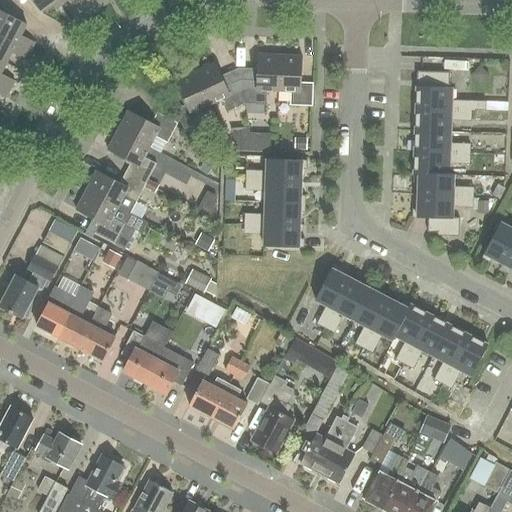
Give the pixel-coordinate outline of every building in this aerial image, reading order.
[(56,9),(63,4),(59,0),(31,0),(41,12),(52,4),(56,9)] [(0,35),(31,52),(35,43),(21,36),(27,25),(0,10),(0,35)] [(26,60),(31,52),(0,35),(0,60),(7,64),(12,53),(26,60)] [(279,92),(281,56),(258,55),(257,81),(241,81),(246,104),(267,105),(268,91),(279,92)] [(313,107),(314,84),(302,83),(303,57),(281,56),(279,92),(291,92),(290,106),(313,107)] [(1,74),(7,64),(0,60),(0,84),(11,90),(15,82),(1,74)] [(246,104),(241,81),(227,87),(216,63),(196,72),(211,105),(221,100),(227,113),(246,104)] [(200,110),(211,105),(196,72),(176,82),(186,106),(176,111),(185,132),(206,122),(200,110)] [(416,110),(472,112),(476,112),(476,110),(486,111),(486,102),(453,101),(453,88),(450,88),(450,73),(418,72),(416,110)] [(0,95),(6,99),(11,90),(0,84),(0,95)] [(416,110),(416,131),(451,132),(452,121),(472,122),(472,112),(416,110)] [(168,144),(178,124),(158,113),(152,124),(129,111),(119,131),(150,148),(156,138),(168,144)] [(238,148),(246,148),(246,126),(238,126),(238,148)] [(145,158),(150,148),(119,131),(108,151),(132,163),(126,173),(147,184),(157,164),(145,158)] [(451,144),(451,132),(416,131),(415,153),(471,155),(471,145),(451,144)] [(294,139),(294,151),(307,151),(307,139),(294,139)] [(470,165),(471,155),(415,153),(414,174),(450,175),(450,164),(470,165)] [(208,158),(199,170),(207,176),(216,164),(208,158)] [(247,171),(246,181),(302,183),(303,170),(307,170),(308,161),(267,160),(267,172),(247,171)] [(121,184),(97,172),(87,191),(131,214),(147,184),(126,173),(121,184)] [(414,174),(414,183),(419,183),(418,196),(474,198),(475,188),(454,187),(455,175),(450,175),(414,174)] [(246,181),(246,191),(266,192),(266,203),(306,205),(306,196),(302,196),(302,183),(246,181)] [(124,249),(134,230),(125,226),(131,214),(87,191),(77,211),(89,217),(81,233),(88,237),(91,232),(115,245),(124,249)] [(219,198),(208,192),(199,209),(210,214),(219,198)] [(413,209),(413,218),(429,219),(428,233),(438,233),(438,237),(460,237),(460,219),(453,219),(454,207),(474,208),(474,198),(418,196),(418,209),(413,209)] [(478,202),(478,214),(488,215),(489,202),(478,202)] [(245,214),(245,224),(301,226),(301,213),(306,213),(306,205),(266,203),(265,215),(245,214)] [(77,233),(54,221),(43,244),(65,255),(77,233)] [(501,223),(482,259),(490,263),(492,259),(504,265),(511,250),(511,228),(511,229),(501,223)] [(245,224),(244,234),(265,235),(264,247),(305,249),(305,239),(300,239),(301,226),(245,224)] [(80,239),(74,251),(93,261),(99,250),(80,239)] [(110,252),(106,259),(118,265),(122,258),(110,252)] [(36,257),(32,265),(29,269),(35,272),(29,282),(17,276),(1,307),(23,319),(39,289),(43,291),(49,280),(52,282),(58,269),(36,257)] [(150,292),(160,274),(138,262),(129,280),(150,292)] [(317,325),(326,329),(352,280),(340,273),(343,269),(334,265),(325,284),(316,301),(327,307),(317,325)] [(213,279),(195,270),(188,284),(206,293),(208,289),(212,292),(216,284),(212,282),(213,279)] [(160,274),(150,292),(164,299),(173,281),(160,274)] [(352,280),(326,329),(335,334),(344,316),(355,321),(373,285),(366,281),(364,286),(352,280)] [(373,285),(355,321),(365,327),(356,345),(364,349),(390,300),(379,294),(381,289),(373,285)] [(68,315),(77,298),(56,286),(47,303),(49,304),(38,326),(61,338),(72,317),(68,315)] [(101,308),(91,303),(96,294),(83,287),(77,298),(68,315),(72,317),(61,338),(83,349),(95,326),(92,325),(101,308)] [(195,294),(186,311),(197,317),(206,300),(195,294)] [(390,300),(364,349),(373,354),(383,336),(393,341),(396,337),(412,306),(404,301),(402,306),(390,300)] [(412,306),(396,337),(405,342),(396,360),(405,365),(431,315),(412,306)] [(106,361),(118,338),(105,331),(113,314),(101,308),(92,325),(95,326),(83,349),(106,361)] [(431,315),(405,365),(414,370),(423,352),(433,357),(450,325),(431,315)] [(450,325),(433,357),(444,362),(434,380),(443,385),(469,335),(450,325)] [(165,347),(146,337),(136,332),(123,355),(131,359),(125,372),(146,383),(158,359),(165,347)] [(469,335),(443,385),(452,390),(461,372),(472,377),(489,346),(469,335)] [(317,351),(296,338),(285,357),(293,362),(297,355),(309,363),(317,351)] [(209,351),(198,372),(210,378),(221,357),(209,351)] [(235,374),(242,362),(233,357),(227,370),(235,374)] [(183,386),(195,363),(185,358),(178,370),(158,359),(146,383),(168,394),(174,382),(183,386)] [(242,362),(235,374),(245,379),(251,367),(242,362)] [(312,415),(303,433),(313,438),(323,422),(349,375),(337,368),(312,415)] [(270,385),(265,395),(275,400),(254,440),(275,451),(285,434),(287,433),(294,420),(285,415),(289,406),(285,404),(292,390),(285,387),(288,383),(276,376),(271,386),(270,385)] [(259,407),(265,395),(270,385),(258,379),(247,401),(259,407)] [(217,380),(213,386),(203,381),(190,405),(213,417),(229,386),(217,380)] [(229,386),(213,417),(235,429),(248,405),(238,399),(241,393),(229,386)] [(363,420),(370,407),(361,403),(355,415),(363,420)] [(0,439),(16,449),(32,419),(12,408),(1,428),(0,426),(0,439)] [(320,474),(347,422),(337,416),(325,439),(316,434),(300,463),(320,474)] [(421,434),(446,445),(452,432),(426,421),(421,434)] [(346,450),(358,428),(347,422),(320,474),(339,484),(355,455),(346,450)] [(408,461),(404,458),(398,455),(397,457),(395,456),(406,435),(389,427),(384,437),(382,436),(372,454),(373,455),(370,462),(380,468),(379,471),(378,471),(364,498),(383,508),(397,481),(405,467),(408,461)] [(372,454),(382,436),(372,431),(363,450),(372,454)] [(68,470),(81,444),(61,433),(56,442),(43,435),(35,451),(48,457),(47,459),(68,470)] [(446,445),(443,450),(466,464),(471,456),(449,439),(446,445)] [(26,459),(14,452),(2,473),(15,480),(26,459)] [(99,511),(108,497),(111,499),(120,484),(116,482),(124,467),(102,455),(88,482),(79,477),(70,496),(68,495),(59,511),(99,511)] [(498,494),(510,471),(497,464),(484,487),(498,494)] [(390,511),(405,511),(428,471),(417,465),(414,472),(405,467),(397,481),(383,508),(390,511)] [(438,476),(430,472),(428,471),(405,511),(431,511),(442,492),(433,487),(438,476)] [(500,511),(507,501),(511,504),(511,471),(510,471),(498,494),(499,495),(491,510),(490,509),(488,511),(500,511)] [(39,511),(59,511),(71,490),(46,477),(38,492),(48,497),(39,511)] [(131,511),(163,511),(174,493),(151,481),(135,511),(133,510),(131,511)] [(210,511),(189,501),(183,511),(210,511)]
